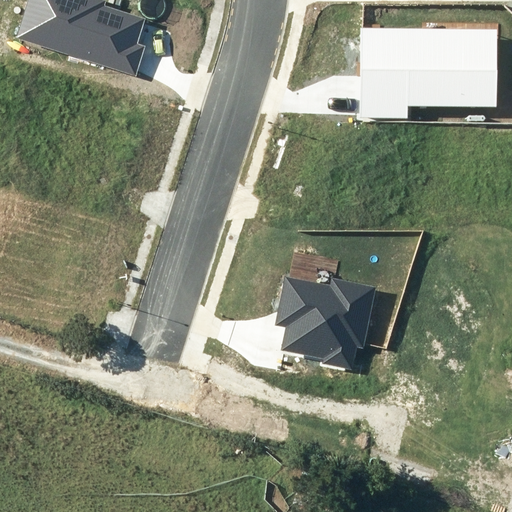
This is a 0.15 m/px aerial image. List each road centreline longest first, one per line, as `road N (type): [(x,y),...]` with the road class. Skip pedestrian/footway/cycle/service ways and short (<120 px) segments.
road 1 (track): [(511,497),(0,345)]
road 2 (unknown): [(259,0),(154,361)]
